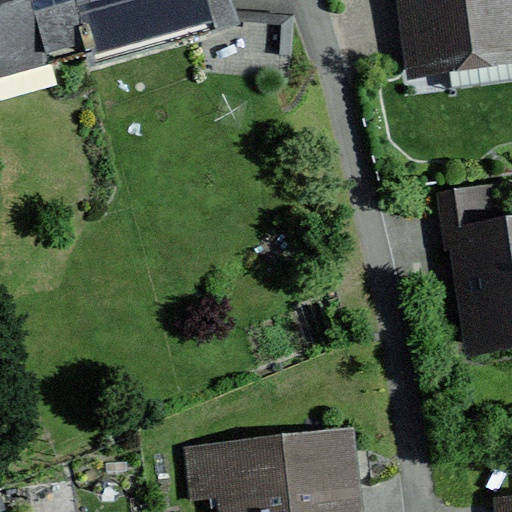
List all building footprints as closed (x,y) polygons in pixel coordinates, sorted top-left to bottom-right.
[(0,0),(0,69),(83,46),(69,0),(0,0)] [(228,13),(224,0),(69,0),(83,46),(85,55),(229,15),(228,13)] [(511,44),(511,0),(409,0),(417,62),(444,58),(445,63),(479,58),(478,49),(511,44)] [(229,15),(224,75),(288,80),(293,17),(228,13),(229,15)] [(511,339),(511,233),(510,234),(504,190),(444,198),(450,243),(467,240),(472,276),(465,277),(475,345),(511,339)] [(230,488),(232,511),(347,511),(340,441),(185,457),(189,492),(230,488)] [(511,511),(511,503),(500,504),(500,511),(511,511)]
